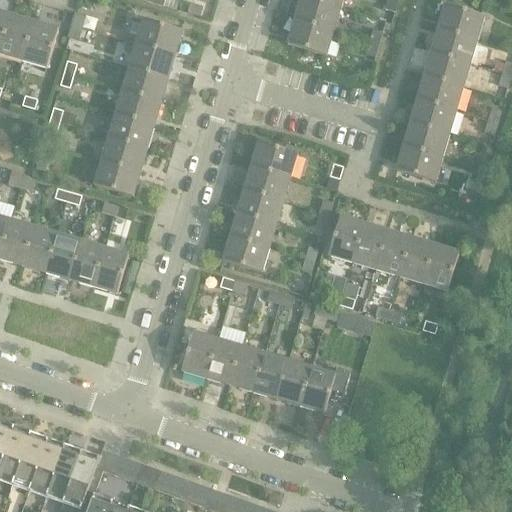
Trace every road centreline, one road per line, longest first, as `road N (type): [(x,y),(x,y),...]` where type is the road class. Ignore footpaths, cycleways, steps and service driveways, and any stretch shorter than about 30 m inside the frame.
road 1 (residential): [(125,413),(250,0)]
road 2 (residential): [(395,511),(125,413)]
road 3 (residential): [(125,413),(0,369)]
